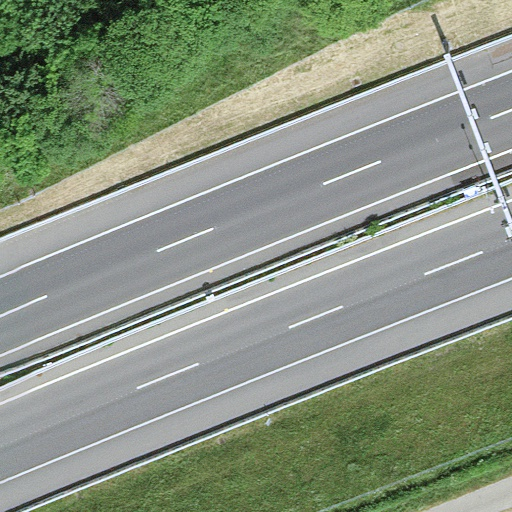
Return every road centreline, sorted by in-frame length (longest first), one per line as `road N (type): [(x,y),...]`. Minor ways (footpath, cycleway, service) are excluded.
road 1 (motorway): [(511,110),(0,316)]
road 2 (motorway): [(0,444),(511,241)]
